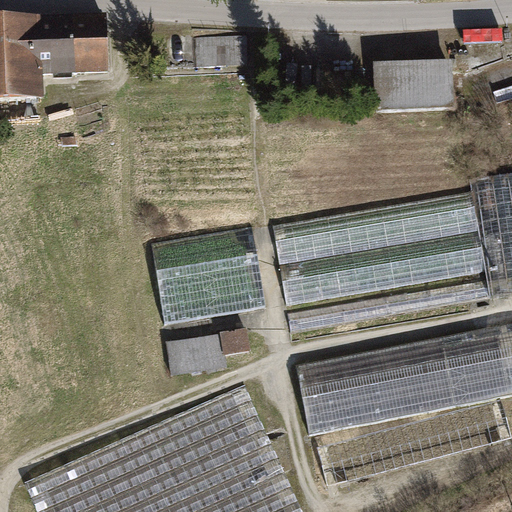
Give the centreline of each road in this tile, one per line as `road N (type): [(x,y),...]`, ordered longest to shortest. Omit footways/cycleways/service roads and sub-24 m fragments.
road 1 (track): [(0,511),(5,485),(35,452),(281,361),(511,317)]
road 2 (tertiary): [(57,0),(335,18),(511,10)]
road 3 (track): [(155,408),(123,223),(120,4)]
road 4 (unknown): [(281,361),(311,477),(340,511)]
road 5 (track): [(511,455),(391,511)]
